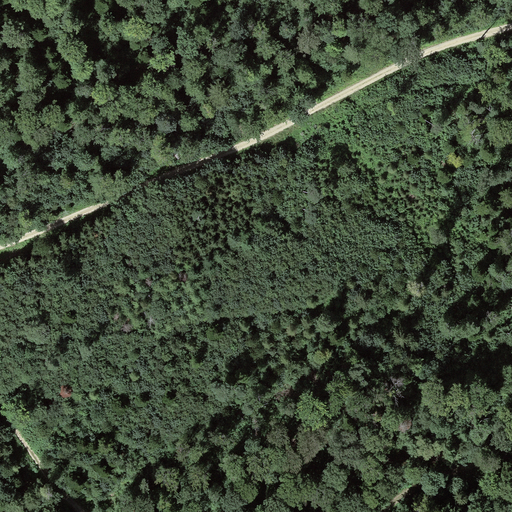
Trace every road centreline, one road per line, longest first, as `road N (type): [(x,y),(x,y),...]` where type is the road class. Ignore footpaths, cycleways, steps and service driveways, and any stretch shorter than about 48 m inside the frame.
road 1 (track): [(511,23),(441,45),(241,144),(0,245)]
road 2 (track): [(40,467),(98,386),(164,337),(207,318),(306,310)]
road 3 (track): [(384,511),(422,483),(511,454)]
road 4 (track): [(0,411),(54,487),(84,511)]
